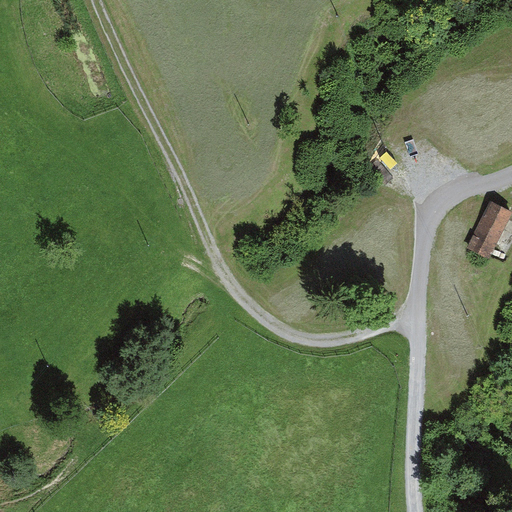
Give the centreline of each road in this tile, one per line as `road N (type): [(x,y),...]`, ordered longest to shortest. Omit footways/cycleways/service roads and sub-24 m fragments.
road 1 (track): [(97,0),(224,277),(265,324),(328,343),(417,322)]
road 2 (track): [(415,511),(420,254),(450,198),(511,175)]
